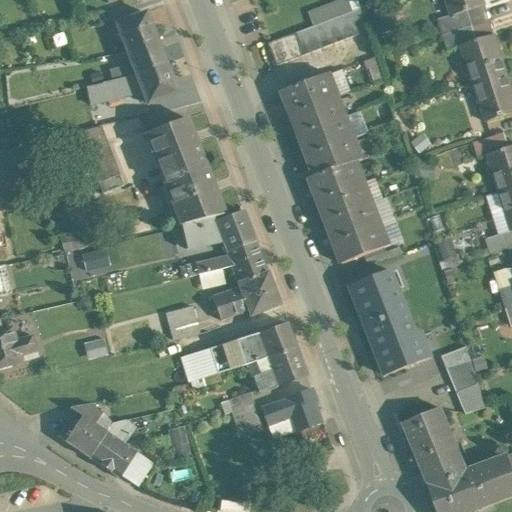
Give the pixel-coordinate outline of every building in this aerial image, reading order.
[(482,0),(448,0),(447,0),(452,16),(452,17),(468,12),(472,26),(489,20),(482,0)] [(452,16),(439,20),(443,35),(472,26),(468,12),(452,17),(452,16)] [(146,13),(115,25),(120,39),(121,39),(126,52),(156,41),(146,13)] [(489,20),(472,26),(477,41),(462,46),(474,84),(506,74),(489,20)] [(472,26),(443,35),(448,50),(462,46),(477,41),(472,26)] [(314,27),(303,31),(311,53),(322,49),(314,27)] [(303,31),(291,35),(300,58),(311,53),(303,31)] [(291,35),(280,40),(289,62),(300,58),(291,35)] [(280,40),(268,44),(277,66),(289,62),(280,40)] [(156,41),(126,52),(136,76),(166,65),(156,41)] [(166,65),(136,76),(136,77),(139,85),(147,104),(176,93),(166,65)] [(511,91),(506,74),(474,84),(486,122),(511,113),(511,91)] [(329,75),(282,92),(291,114),(338,97),(329,75)] [(136,76),(86,88),(90,105),(130,96),(129,89),(139,85),(136,77),(136,76)] [(338,97),(291,114),(299,135),(346,118),(338,97)] [(361,112),(349,117),(356,135),(368,130),(361,112)] [(346,118),(299,135),(307,156),(354,139),(346,118)] [(204,167),(185,119),(145,134),(163,181),(204,167)] [(118,176),(100,127),(78,133),(97,184),(118,176)] [(505,133),(476,142),(481,157),(488,155),(509,148),(505,133)] [(354,139),(307,156),(315,177),(315,178),(356,162),(356,163),(362,160),(354,139)] [(511,189),(511,146),(509,148),(488,155),(500,193),(511,189)] [(13,148),(0,151),(0,184),(2,192),(23,187),(13,148)] [(356,162),(315,178),(315,177),(309,179),(318,201),(364,183),(356,163),(356,162)] [(223,216),(204,167),(163,181),(181,225),(223,216)] [(118,176),(97,184),(102,194),(122,186),(118,176)] [(364,183),(318,201),(326,222),(372,204),(364,183)] [(511,189),(500,193),(511,231),(511,230),(511,189)] [(372,204),(326,222),(334,243),(380,225),(372,204)] [(243,211),(215,222),(214,218),(199,222),(203,237),(218,234),(225,253),(254,242),(243,211)] [(199,222),(181,226),(186,249),(205,245),(203,237),(199,222)] [(380,225),(334,243),(342,265),(365,256),(384,249),(389,247),(380,225)] [(87,231),(60,237),(64,252),(91,246),(87,231)] [(159,234),(120,241),(123,262),(163,255),(159,234)] [(254,242),(225,253),(227,258),(256,247),(254,242)] [(88,275),(110,269),(104,247),(82,253),(88,275)] [(256,247),(227,258),(196,265),(195,266),(198,275),(231,267),(237,284),(266,273),(256,247)] [(384,249),(365,256),(368,266),(388,258),(384,249)] [(196,264),(187,266),(189,277),(198,275),(195,266),(196,265),(196,264)] [(417,335),(393,271),(352,287),(376,350),(382,348),(391,373),(432,357),(422,333),(417,335)] [(266,273),(237,284),(239,287),(212,297),(221,320),(247,310),(250,317),(279,306),(266,273)] [(192,308),(167,315),(174,341),(199,334),(192,308)] [(286,325),(258,335),(226,345),(233,369),(258,362),(259,362),(295,348),(286,325)] [(0,330),(0,368),(22,363),(20,356),(36,352),(31,337),(16,341),(12,328),(2,330),(0,330)] [(466,347),(442,356),(447,369),(470,359),(466,347)] [(295,348),(259,362),(263,374),(252,378),(258,392),(276,385),(276,387),(306,376),(295,348)] [(472,358),(476,370),(488,367),(485,355),(472,358)] [(470,360),(447,369),(452,381),(474,372),(470,360)] [(474,372),(452,381),(457,393),(478,385),(474,372)] [(478,385),(457,393),(466,414),(485,408),(478,385)] [(311,390),(263,408),(270,427),(292,419),(297,433),(323,423),(311,390)] [(249,393),(226,401),(231,413),(253,404),(249,393)] [(90,404),(69,408),(69,409),(74,413),(80,417),(64,441),(64,442),(88,459),(88,458),(106,432),(94,425),(103,413),(90,404)] [(253,404),(231,413),(238,432),(261,424),(253,404)] [(508,457),(467,472),(441,409),(404,424),(430,486),(429,486),(438,511),(471,511),(511,497),(511,466),(509,457),(508,457)] [(127,411),(109,416),(111,425),(125,421),(129,420),(127,411)] [(74,413),(58,437),(64,441),(80,417),(74,413)] [(111,425),(106,432),(88,458),(88,459),(118,478),(135,453),(121,444),(128,434),(130,435),(135,428),(125,421),(111,425)] [(186,426),(171,427),(173,454),(188,454),(186,426)] [(306,440),(288,445),(293,460),(311,455),(306,440)]
